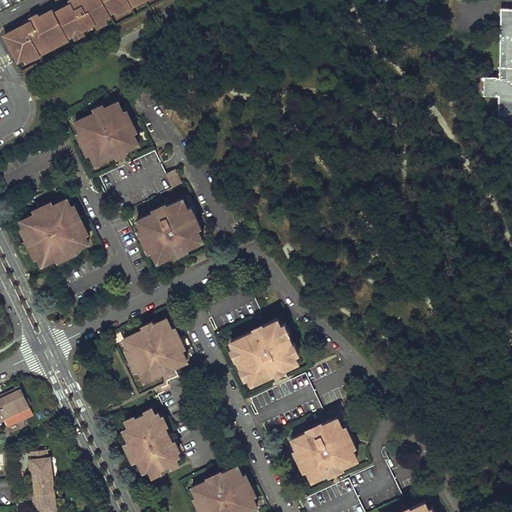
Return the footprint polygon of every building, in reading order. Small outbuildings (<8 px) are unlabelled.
[(31,20),(4,34),(18,60),(24,58),(25,61),(37,54),(35,51),(51,42),(53,46),(62,41),(60,37),(66,34),(67,37),(73,34),(75,38),(83,33),(81,29),(95,22),(97,26),(106,21),(104,17),(110,14),(109,12),(116,9),(118,13),(129,7),(127,3),(132,0),(69,0),(71,3),(54,11),(52,8),(39,15),(37,12),(29,16),(31,20)] [(499,119),(511,118),(511,8),(501,8),(500,76),(484,76),(483,95),(500,95),(499,119)] [(95,111),(74,121),(79,132),(76,133),(86,154),(89,152),(95,163),(115,154),(116,157),(126,152),(124,149),(138,142),(133,131),(136,130),(126,109),(123,111),(118,100),(104,106),(103,103),(94,108),(95,111)] [(171,187),(182,182),(175,167),(164,172),(171,187)] [(182,197),(137,218),(141,228),(138,230),(148,251),(151,249),(156,260),(202,238),(196,227),(200,225),(191,205),(187,207),(182,197)] [(53,204),(51,200),(33,209),(35,213),(21,220),(24,228),(22,229),(36,257),(38,256),(42,264),(56,257),(58,260),(76,251),(75,248),(88,242),(84,233),(88,232),(74,202),(70,204),(67,198),(53,204)] [(144,328),(124,337),(129,349),(126,350),(136,371),(139,370),(144,380),(164,370),(166,374),(175,369),(174,365),(187,359),(181,348),(184,346),(175,326),(171,327),(166,317),(153,323),(152,320),(143,324),(144,328)] [(276,317),(231,338),(235,347),(231,349),(235,358),(236,358),(241,367),(240,368),(244,377),(248,375),(251,381),(297,360),(294,353),(298,351),(294,342),(292,342),(288,333),(289,332),(284,323),(280,325),(276,317)] [(32,413),(20,388),(0,396),(0,419),(3,418),(7,425),(32,413)] [(134,415),(125,419),(128,425),(123,428),(129,441),(125,443),(133,460),(137,458),(143,470),(148,468),(150,473),(171,463),(172,465),(179,462),(176,456),(179,454),(177,449),(178,448),(174,440),(173,440),(164,423),(166,423),(163,414),(161,415),(158,410),(155,412),(152,407),(146,410),(147,412),(135,417),(134,415)] [(337,415),(292,437),(297,447),(294,448),(304,469),(306,468),(311,478),(357,456),(352,446),(355,444),(346,423),(342,425),(337,415)] [(34,479),(34,486),(53,484),(50,457),(48,457),(47,449),(30,451),(31,459),(28,459),(31,479),(34,479)] [(193,484),(198,496),(194,498),(200,511),(245,511),(258,506),(252,494),(255,493),(246,473),(243,474),(238,464),(193,484)] [(56,511),(53,484),(34,486),(35,493),(32,493),(34,511),(54,511),(56,511)] [(425,499),(397,511),(436,511),(433,504),(428,506),(425,499)]
